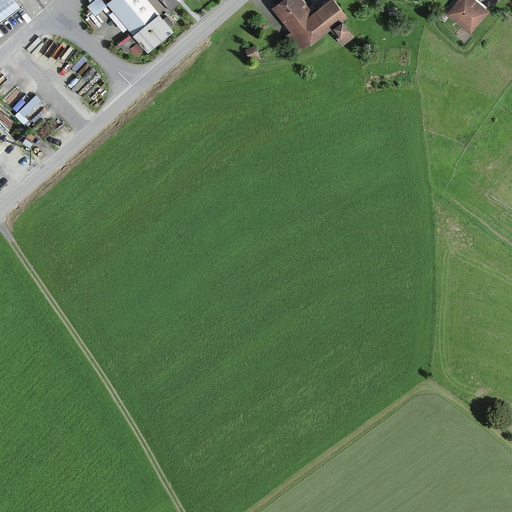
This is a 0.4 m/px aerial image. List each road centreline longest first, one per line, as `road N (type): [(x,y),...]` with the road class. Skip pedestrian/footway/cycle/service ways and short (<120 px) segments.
road 1 (track): [(182,511),(0,217)]
road 2 (unclassified): [(0,217),(240,0)]
